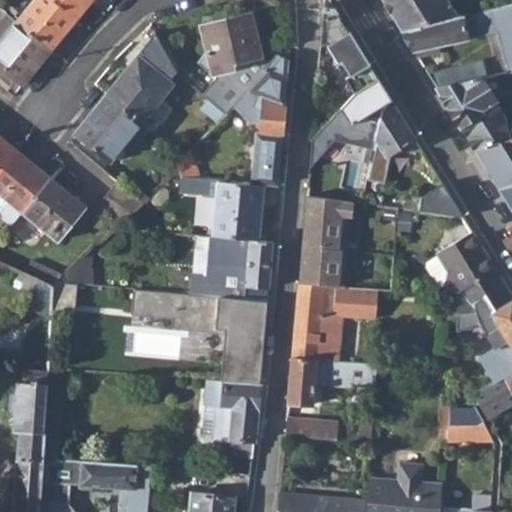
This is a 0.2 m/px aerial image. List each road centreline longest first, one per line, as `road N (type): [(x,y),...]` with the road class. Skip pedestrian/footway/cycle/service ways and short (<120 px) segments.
road 1 (residential): [(308,0),(264,511)]
road 2 (residential): [(353,0),(511,258)]
road 3 (residential): [(162,0),(130,12),(45,112)]
